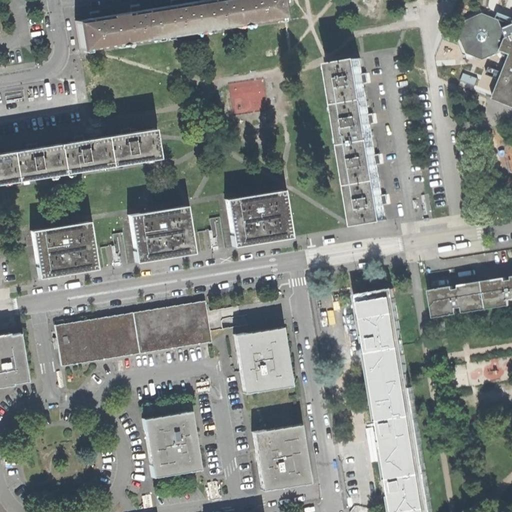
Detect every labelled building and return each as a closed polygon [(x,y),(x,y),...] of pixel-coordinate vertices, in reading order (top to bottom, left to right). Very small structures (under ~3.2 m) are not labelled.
[(191,0),(173,3),(155,6),(160,36),(201,29),(195,0),(191,0)] [(195,0),(201,29),(242,22),(237,0),(195,0)] [(237,0),(242,22),(281,16),(280,6),(279,2),(278,0),(237,0)] [(160,36),(155,6),(134,9),(115,12),(120,42),(160,36)] [(80,49),(120,42),(115,12),(95,16),(75,19),(80,49)] [(493,100),(511,107),(511,20),(511,21),(511,24),(500,29),(497,21),(481,15),(465,22),(458,38),(466,55),(483,61),(498,54),(499,51),(510,55),(493,100)] [(331,66),(337,107),(366,102),(364,86),(367,85),(366,81),(365,76),(362,77),(360,62),(331,66)] [(337,107),(344,147),(373,142),(370,126),(374,125),(373,121),(372,116),(369,117),(366,102),(337,107)] [(120,132),(105,135),(110,164),(156,157),(151,128),(129,131),(129,128),(124,128),(120,129),(120,132)] [(73,140),(58,142),(63,172),(110,164),(105,135),(82,138),(82,135),(77,136),(73,137),(73,140)] [(26,147),(11,150),(15,179),(63,172),(58,142),(35,146),(35,143),(30,144),(26,144),(26,147)] [(344,147),(350,187),(380,183),(377,167),(380,166),(380,162),(379,156),(375,157),(373,142),(344,147)] [(0,181),(15,179),(11,150),(0,151),(0,181)] [(357,227),(386,223),(384,207),(387,206),(387,201),(386,197),(382,197),(380,183),(350,187),(357,227)] [(225,198),(233,245),(260,241),(290,236),(283,189),(225,198)] [(128,214),(135,261),(160,256),(192,251),(185,204),(128,214)] [(88,220),(30,229),(38,276),(63,272),(96,267),(88,220)] [(511,281),(429,295),(434,319),(457,315),(457,309),(459,309),(463,308),(464,313),(510,305),(509,300),(511,299),(511,281)] [(368,344),(369,354),(404,348),(394,290),(356,296),(363,338),(366,337),(368,344)] [(53,322),(60,363),(210,339),(203,298),(53,322)] [(281,324),(233,332),(238,366),(242,391),(290,383),(281,324)] [(0,382),(27,378),(19,329),(0,332),(0,382)] [(377,423),(380,422),(415,416),(404,348),(369,354),(366,355),(377,423)] [(152,475),(199,467),(194,439),(189,409),(142,416),(152,475)] [(387,481),(391,481),(424,475),(415,416),(380,422),(381,429),(383,439),(381,440),(387,481)] [(299,423),(251,431),(257,464),(261,488),(308,481),(299,423)] [(391,511),(430,511),(424,475),(391,481),(392,490),(393,497),(390,498),(391,511)]
